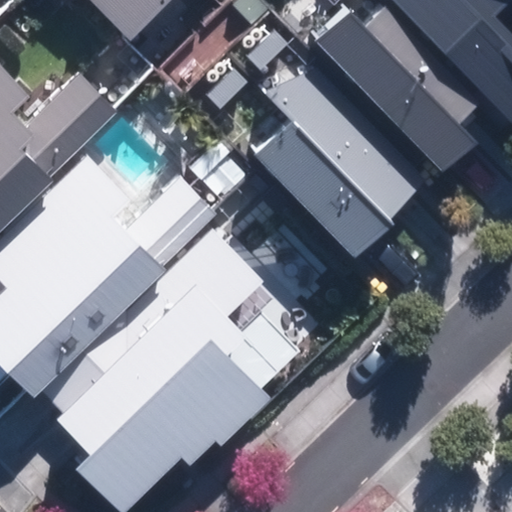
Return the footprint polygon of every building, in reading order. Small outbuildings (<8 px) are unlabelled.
[(86,0),(123,37),(161,0),(86,0)] [(380,0),(374,0),(353,22),(447,116),(472,91),(380,0)] [(511,0),(380,0),(472,91),(504,124),(511,116),(511,0)] [(336,5),(306,34),(433,161),(462,131),(447,116),(353,22),(336,5)] [(283,54),(252,85),(276,109),(378,213),(410,182),(283,54)] [(0,216),(110,106),(69,65),(34,100),(0,66),(0,216)] [(378,213),(276,109),(242,142),(344,246),(378,213)] [(25,384),(207,218),(217,209),(186,175),(172,161),(131,198),(84,146),(29,196),(37,205),(0,238),(0,362),(22,386),(25,384)] [(22,386),(72,441),(60,451),(112,507),(174,451),(181,459),(208,434),(213,440),(265,393),(257,384),(293,351),(252,306),(234,323),(220,308),(257,274),(207,218),(25,384),(22,386)]
